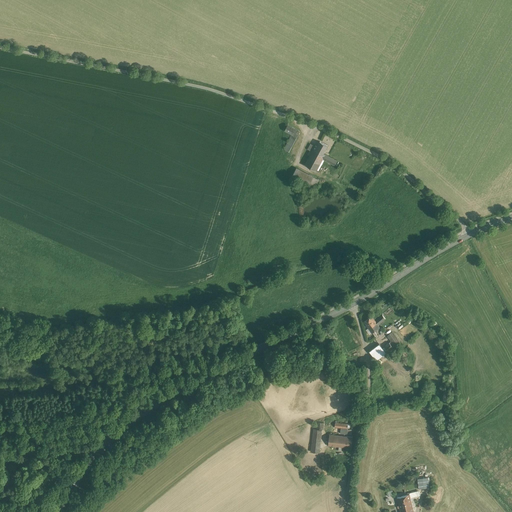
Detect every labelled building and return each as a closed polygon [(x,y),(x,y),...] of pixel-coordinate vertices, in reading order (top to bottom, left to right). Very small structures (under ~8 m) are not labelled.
[(300,131),(288,125),(285,131),(292,135),(297,137),(300,131)] [(292,135),(285,149),(289,152),(297,137),(292,135)] [(328,145),(320,141),(317,146),(315,145),(314,148),(323,153),(328,145)] [(314,148),(305,164),(316,171),(323,159),(335,165),(337,161),(323,153),(314,148)] [(313,177),(297,168),(292,177),(309,185),(313,177)] [(313,177),(309,185),(314,188),(319,179),(313,177)] [(382,315),(375,321),(377,323),(378,325),(386,319),(382,315)] [(372,316),(364,322),(369,329),(377,323),(375,321),(372,316)] [(377,323),(369,329),(372,333),(380,328),(378,325),(377,323)] [(400,342),(393,332),(387,336),(394,346),(400,342)] [(389,343),(382,348),(386,353),(393,348),(389,343)] [(379,345),(370,352),(376,361),(386,353),(382,348),(379,345)] [(315,429),(313,429),(311,452),(319,452),(321,430),(324,430),(324,423),(316,422),(315,429)] [(352,426),(348,426),(348,424),(335,423),(335,427),(347,429),(347,434),(351,435),(352,427),(352,426)] [(344,436),(329,435),(328,446),(338,447),(342,447),(343,447),(344,436)] [(353,437),(344,436),(343,447),(351,448),(353,437)] [(414,511),(409,494),(397,498),(400,511),(414,511)]
